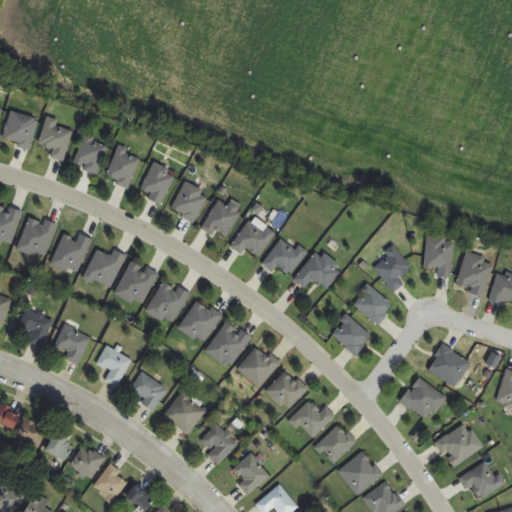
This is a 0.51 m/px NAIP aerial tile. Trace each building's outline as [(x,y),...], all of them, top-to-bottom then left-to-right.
[(31,149),(40,120),(12,112),(3,141),(31,149)] [(51,157),(64,162),(74,131),(58,126),(60,121),(48,118),(39,146),(53,151),(51,157)] [(73,164),(96,175),(109,146),(87,136),(73,164)] [(129,188),(142,158),(120,148),(106,178),(129,188)] [(171,210),(195,223),(210,195),(186,182),(171,210)] [(217,231),(225,237),(243,212),(223,198),(201,228),(213,237),(217,231)] [(0,244),(12,248),(23,212),(0,205),(0,244)] [(45,261),(58,226),(31,216),(18,251),(45,261)] [(243,255),(248,249),(259,258),(276,237),(253,219),(231,246),(243,255)] [(77,276),(93,240),(80,234),(78,239),(65,234),(52,265),(77,276)] [(308,254),(284,236),(263,264),(274,272),(279,266),(292,276),(308,254)] [(451,278),(456,240),(428,237),(425,267),(439,269),(438,276),(451,278)] [(404,283),(401,280),(413,266),(392,247),(372,270),(397,292),(404,283)] [(114,251),(112,256),(97,250),(85,279),(113,290),(126,256),(114,251)] [(318,250),(295,280),(306,289),(313,280),(327,292),(344,270),(318,250)] [(485,296),(495,261),(467,253),(457,287),(485,296)] [(158,273),(130,262),(117,296),(145,307),(158,273)] [(511,277),(499,273),(490,298),(511,305),(511,277)] [(172,326),(191,295),(166,280),(147,311),(172,326)] [(378,326),(395,307),(370,285),(353,304),(378,326)] [(0,331),(2,332),(14,297),(0,292),(0,331)] [(179,329),(203,345),(223,317),(199,300),(179,329)] [(29,342),(42,348),(55,322),(28,309),(18,331),(32,337),(29,342)] [(356,356),(372,337),(348,315),(331,334),(356,356)] [(207,354),(233,369),(252,337),(226,322),(207,354)] [(78,365),(92,339),(67,325),(55,347),(68,354),(66,359),(78,365)] [(472,365),(445,345),(428,368),(454,388),(472,365)] [(111,371),(106,381),(118,388),(133,361),(107,346),(98,364),(111,371)] [(238,369),(260,389),(282,365),(260,346),(238,369)] [(286,413),(308,391),(288,371),(266,393),(286,413)] [(498,403),(511,407),(511,373),(508,372),(498,403)] [(129,392),(151,411),(168,392),(145,373),(129,392)] [(401,401),(428,423),(447,399),(420,378),(401,401)] [(183,436),(208,416),(189,392),(164,412),(183,436)] [(21,416),(1,403),(0,404),(0,422),(13,430),(21,416)] [(28,416),(15,444),(36,455),(50,427),(28,416)] [(453,469),(484,447),(467,423),(436,444),(453,469)] [(209,455),(218,465),(239,447),(219,424),(202,440),(212,452),(209,455)] [(63,461),(75,442),(58,432),(46,450),(63,461)] [(71,466),(91,480),(106,460),(86,446),(71,466)] [(271,477),(252,454),(231,472),(250,495),(271,477)] [(481,499),(507,486),(501,474),(495,477),(487,463),(459,478),(466,491),(474,487),(481,499)] [(131,480),(111,465),(93,489),(113,504),(131,480)] [(17,511),(27,491),(5,481),(0,491),(0,509),(2,510),(1,511),(17,511)] [(145,511),(156,499),(139,484),(128,496),(145,511)] [(275,511),(293,511),(299,508),(281,485),(256,504),(262,511),(271,511),(274,510),(275,511)] [(47,504),(35,497),(26,511),(53,511),(46,507),(47,504)]
